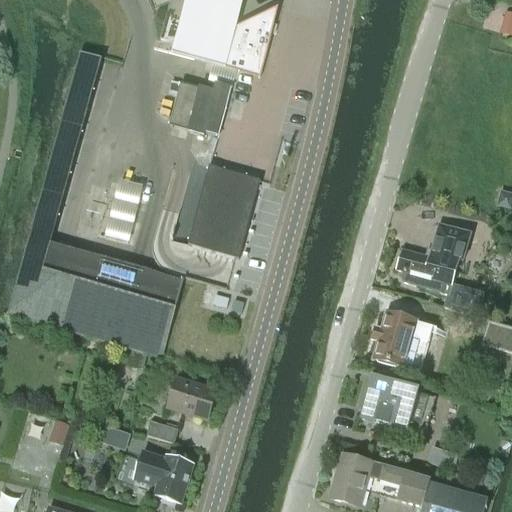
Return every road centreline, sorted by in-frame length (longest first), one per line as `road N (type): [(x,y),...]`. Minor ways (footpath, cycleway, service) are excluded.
road 1 (unclassified): [(299,511),(440,0)]
road 2 (tertiary): [(212,511),(302,189),(342,0)]
